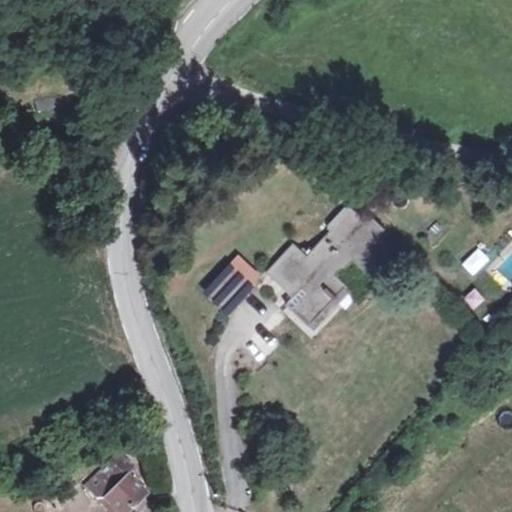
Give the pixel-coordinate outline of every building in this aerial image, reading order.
[(77,74),(11,86),(15,109),(81,98),(77,74)] [(320,311),(360,270),(346,257),(365,236),(380,250),(397,232),(384,219),(392,209),(376,193),(367,202),(351,187),(333,206),(342,214),(312,245),(301,235),(281,256),(300,275),(292,283),(320,311)] [(234,249),(208,275),(235,301),(261,273),(234,249)] [(497,289),(485,300),(497,312),(508,301),(497,289)] [(100,490),(117,509),(144,485),(127,466),(100,490)]
